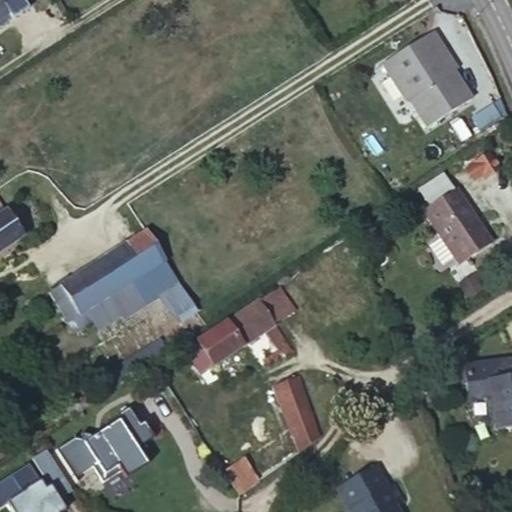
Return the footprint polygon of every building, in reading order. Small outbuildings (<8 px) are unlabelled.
[(0,0),(0,29),(12,22),(15,28),(46,8),(40,0),(0,0)] [(445,45),(436,31),(386,64),(407,95),(417,96),(415,101),(430,124),(474,95),(442,47),(445,45)] [(485,177),(498,169),(489,154),(467,168),(474,179),(483,175),(485,177)] [(462,175),(428,197),(465,250),(497,228),(462,175)] [(29,193),(2,212),(19,236),(46,217),(29,193)] [(0,248),(19,236),(2,212),(0,213),(0,248)] [(33,298),(49,331),(145,264),(125,236),(33,298)] [(511,277),(511,263),(511,262),(497,271),(504,283),(511,277)] [(248,303),(166,361),(181,382),(242,339),(255,361),(269,351),(254,328),(262,324),(248,303)] [(511,348),(472,355),(477,388),(499,386),(506,420),(511,419),(511,348)] [(278,379),(259,389),(292,450),(312,440),(278,379)] [(138,454),(136,450),(153,438),(132,406),(105,423),(107,428),(102,431),(104,435),(100,438),(81,434),(76,459),(88,462),(101,483),(125,468),(122,464),(138,454)] [(57,468),(46,451),(32,460),(43,477),(57,468)] [(384,463),(347,485),(363,511),(410,511),(405,501),(412,497),(402,480),(397,484),(384,463)] [(57,511),(27,466),(0,483),(0,510),(6,506),(9,511),(57,511)] [(228,468),(209,482),(224,505),(245,491),(228,468)]
